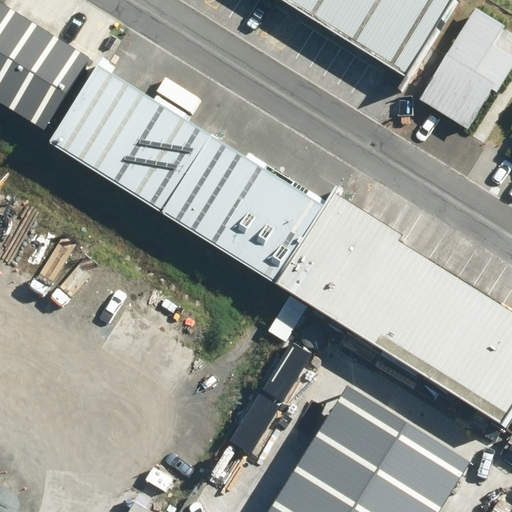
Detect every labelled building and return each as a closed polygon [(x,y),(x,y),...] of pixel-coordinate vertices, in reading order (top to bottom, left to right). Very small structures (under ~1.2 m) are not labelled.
[(0,0),(0,97),(53,130),(97,59),(0,0)] [(274,0),(391,73),(436,0),(274,0)] [(511,26),(511,25),(481,7),(426,100),(474,130),(498,91),(502,93),(511,76),(511,32),(510,31),(511,26)] [(348,334),(504,431),(511,418),(511,316),(400,247),(404,241),(336,198),(326,214),(100,72),(52,149),(348,334)] [(460,511),(488,468),(358,386),(278,511),(460,511)]
